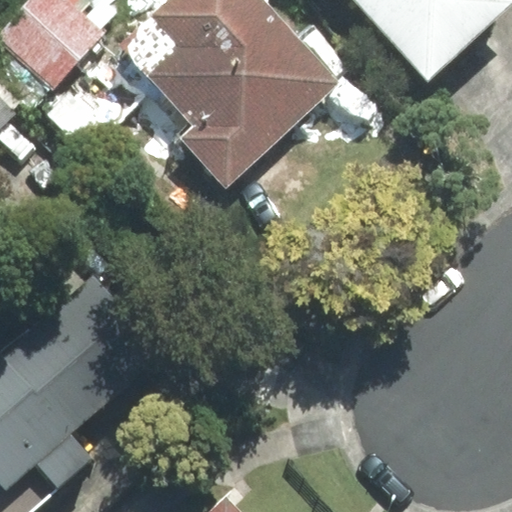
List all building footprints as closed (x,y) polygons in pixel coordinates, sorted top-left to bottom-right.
[(64,0),(30,0),(0,32),(0,37),(52,85),(100,33),(64,0)] [(337,83),(260,0),(172,0),(122,46),(196,126),(184,138),(226,184),(337,83)] [(511,0),(358,0),(428,76),(511,1),(511,0)] [(0,126),(14,114),(0,98),(0,126)] [(91,271),(0,350),(0,511),(29,511),(91,458),(69,433),(162,351),(91,271)] [(236,511),(225,500),(211,511),(236,511)]
